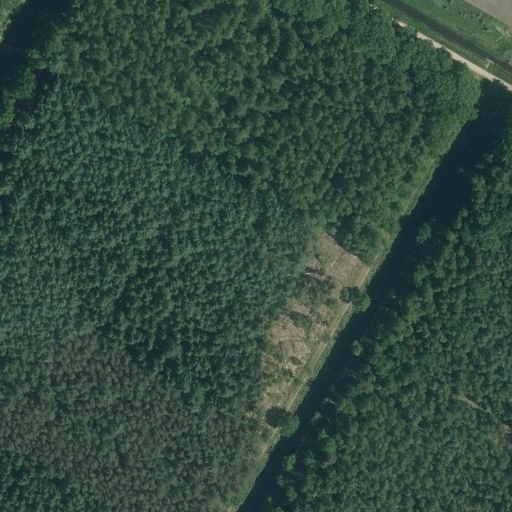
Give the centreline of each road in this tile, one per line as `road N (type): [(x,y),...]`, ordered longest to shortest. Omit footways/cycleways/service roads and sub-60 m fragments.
road 1 (track): [(228,511),(485,72)]
road 2 (track): [(511,88),(358,0)]
